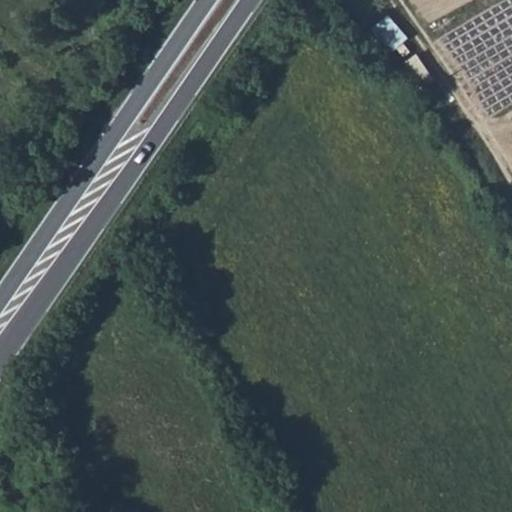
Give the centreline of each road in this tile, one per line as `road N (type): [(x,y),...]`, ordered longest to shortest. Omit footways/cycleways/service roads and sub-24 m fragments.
road 1 (primary): [(226,0),(0,327)]
road 2 (track): [(393,0),(511,182)]
